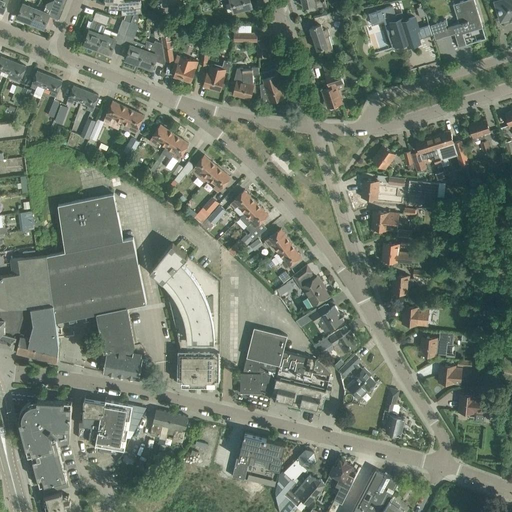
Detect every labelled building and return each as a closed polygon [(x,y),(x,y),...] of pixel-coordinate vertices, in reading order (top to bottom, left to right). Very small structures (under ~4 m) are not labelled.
[(54,0),(52,6),(53,6),(60,9),(63,0),(54,0)] [(102,0),(119,3),(119,9),(124,9),(141,7),(141,1),(124,2),(123,0),(102,0)] [(230,0),(233,10),(252,5),(250,0),(230,0)] [(302,0),(304,7),(315,4),(316,9),(325,7),(324,0),(302,0)] [(482,24),(480,17),(474,0),(465,0),(460,2),(462,10),(457,12),(460,21),(453,24),(448,26),(446,20),(436,23),(441,37),(451,34),(450,33),(454,32),(459,46),(466,44),(463,33),(483,27),(482,24)] [(511,20),(511,19),(511,0),(500,0),(495,2),(501,21),(511,18),(511,20)] [(37,7),(24,2),(21,8),(18,17),(31,22),(37,7)] [(49,16),(52,8),(46,5),(43,10),(37,7),(31,22),(44,28),(46,24),(49,16)] [(393,6),(369,13),(370,17),(372,24),(382,21),(382,23),(385,22),(393,48),(397,47),(397,48),(407,45),(407,44),(410,43),(418,41),(418,40),(420,40),(416,28),(414,28),(411,18),(405,20),(403,11),(395,14),(393,6)] [(423,6),(417,8),(420,17),(426,15),(423,6)] [(327,13),(329,20),(342,17),(340,10),(327,13)] [(94,20),(106,24),(109,16),(97,12),(94,20)] [(126,15),(124,19),(123,19),(118,31),(127,34),(131,22),(133,14),(134,14),(134,13),(124,14),(124,15),(126,15)] [(127,34),(134,37),(139,25),(131,22),(127,34)] [(310,26),(317,49),(324,47),(326,54),(334,52),(328,36),(329,34),(328,30),(326,29),(324,30),(321,23),(310,26)] [(103,34),(99,32),(90,29),(84,44),(98,48),(103,34)] [(118,35),(104,30),(103,34),(98,48),(111,53),(118,35)] [(257,42),(257,32),(234,32),(234,41),(257,42)] [(174,40),(171,41),(170,35),(162,36),(166,61),(175,60),(172,48),(175,47),(174,40)] [(163,43),(156,41),(152,52),(144,49),(139,63),(153,68),(156,59),(165,62),(166,60),(163,43)] [(267,54),(267,50),(267,41),(257,41),(258,54),(267,54)] [(144,49),(131,44),(126,59),(139,63),(144,49)] [(176,69),(174,76),(191,82),(198,60),(178,54),(173,68),(176,69)] [(0,73),(7,76),(9,72),(13,62),(14,61),(1,55),(0,57),(0,73)] [(231,61),(224,59),(223,68),(209,64),(203,86),(221,90),(226,72),(229,72),(231,61)] [(325,72),(327,78),(341,73),(339,68),(333,70),(330,60),(322,62),(325,72)] [(9,72),(7,76),(14,79),(20,81),(22,75),(26,65),(14,61),(13,62),(9,72)] [(242,67),(237,67),(234,79),(237,80),(233,94),(251,98),(254,83),(253,83),(253,75),(259,74),(259,66),(252,66),(252,69),(242,69),(242,67)] [(31,86),(36,88),(34,93),(41,96),(45,87),(50,75),(37,70),(31,86)] [(341,73),(327,78),(330,87),(322,90),(328,107),(342,102),(337,86),(345,84),(341,73)] [(263,78),(264,83),(260,84),(261,98),(269,98),(270,101),(285,97),(278,74),(263,78)] [(56,96),(62,80),(50,75),(45,87),(52,90),(51,94),(56,96)] [(20,98),(24,87),(18,84),(12,99),(15,100),(18,101),(20,98)] [(74,84),(72,87),(67,100),(80,105),(81,102),(86,89),(74,84)] [(31,89),(24,87),(20,98),(27,101),(31,89)] [(92,110),(99,94),(86,89),(81,102),(88,105),(87,108),(92,110)] [(53,117),(59,102),(54,100),(48,115),(53,117)] [(113,100),(108,109),(104,118),(105,118),(104,121),(104,122),(118,129),(119,127),(128,107),(113,100)] [(61,104),(59,109),(66,112),(68,106),(61,104)] [(144,115),(128,107),(119,127),(128,131),(129,129),(136,132),(144,115)] [(88,118),(81,135),(88,138),(95,121),(88,118)] [(104,121),(97,119),(89,138),(96,141),(104,122),(104,121)] [(469,124),(470,127),(472,134),(473,136),(483,133),(490,131),(489,128),(486,119),(469,124)] [(160,124),(150,140),(155,143),(158,140),(166,146),(175,133),(160,124)] [(450,130),(433,135),(434,139),(437,148),(438,153),(439,156),(442,162),(442,164),(448,162),(446,154),(459,150),(463,164),(470,162),(463,140),(454,142),(453,139),(450,130)] [(175,133),(166,146),(164,149),(161,153),(162,153),(165,155),(170,158),(173,155),(178,159),(189,143),(175,133)] [(419,150),(411,153),(412,155),(417,170),(426,167),(423,158),(434,154),(435,157),(439,156),(438,153),(437,148),(434,139),(433,135),(416,141),(417,144),(419,150)] [(132,155),(139,141),(131,137),(124,150),(132,155)] [(488,140),(481,142),(483,150),(490,149),(488,140)] [(396,153),(383,144),(373,159),(385,168),(396,153)] [(411,151),(403,152),(406,165),(414,163),(412,155),(411,153),(411,151)] [(217,165),(204,154),(202,157),(198,162),(195,165),(192,169),(197,174),(205,180),(207,177),(217,165)] [(435,157),(434,158),(436,164),(437,164),(438,167),(443,165),(442,164),(442,162),(439,156),(435,157)] [(171,170),(176,174),(182,165),(176,162),(171,170)] [(207,177),(215,184),(213,187),(218,191),(231,176),(217,165),(207,177)] [(145,177),(141,182),(144,184),(153,172),(150,170),(145,177)] [(181,170),(174,179),(179,183),(185,175),(186,173),(181,170)] [(405,177),(389,175),(388,183),(404,185),(405,177)] [(379,180),(363,179),(362,197),(377,198),(379,180)] [(409,180),(408,191),(438,195),(439,183),(409,180)] [(244,189),(231,203),(236,208),(239,205),(246,212),(256,202),(244,189)] [(101,323),(105,350),(128,354),(133,355),(134,353),(136,347),(136,345),(128,306),(147,302),(133,236),(131,236),(121,238),(111,192),(56,203),(63,252),(48,254),(36,256),(30,256),(11,259),(13,274),(7,275),(12,307),(0,307),(0,319),(5,319),(20,319),(16,335),(13,348),(17,349),(17,351),(28,354),(58,361),(58,351),(59,344),(56,321),(69,319),(70,322),(77,321),(77,317),(99,312),(101,323)] [(24,210),(31,209),(29,194),(22,195),(24,210)] [(210,212),(219,203),(212,197),(203,206),(205,208),(202,211),(206,215),(209,211),(210,212)] [(255,227),(260,222),(261,221),(268,214),(256,202),(246,212),(240,218),(247,226),(250,223),(255,227)] [(220,205),(203,223),(209,229),(227,211),(220,205)] [(374,228),(374,231),(382,232),(382,229),(387,229),(387,228),(397,229),(399,212),(383,211),(373,210),(372,228),(374,228)] [(32,211),(18,213),(20,222),(33,220),(32,211)] [(281,228),(265,239),(270,245),(273,243),(279,251),(291,242),(281,228)] [(398,228),(397,236),(411,237),(412,230),(398,228)] [(247,245),(254,238),(248,233),(248,232),(241,239),(245,243),(247,245)] [(415,245),(415,237),(402,236),(401,244),(415,245)] [(470,256),(480,255),(478,237),(469,238),(470,256)] [(251,244),(254,250),(262,245),(258,239),(251,244)] [(221,350),(221,282),(172,242),(160,258),(182,349),(220,350),(221,350)] [(279,251),(285,260),(282,262),(286,267),(301,256),(291,242),(279,251)] [(399,243),(394,243),(384,242),(382,259),(384,260),(383,263),(392,264),(393,260),(412,262),(413,252),(399,250),(399,243)] [(230,248),(235,254),(240,250),(235,244),(230,248)] [(266,270),(275,263),(271,258),(262,264),(266,270)] [(478,271),(476,271),(477,283),(474,283),(475,297),(485,297),(484,262),(478,263),(478,271)] [(289,276),(285,270),(279,275),(282,280),(289,276)] [(310,271),(296,280),(301,289),(303,289),(305,287),(310,296),(308,297),(305,299),(305,301),(305,302),(305,303),(308,308),(320,300),(329,295),(317,276),(314,278),(310,272),(310,271)] [(409,275),(394,273),(392,291),(408,293),(408,285),(413,286),(414,278),(409,277),(409,275)] [(0,307),(12,307),(7,275),(0,275),(0,307)] [(287,281),(287,282),(290,287),(292,285),(295,283),(292,278),(287,281)] [(317,309),(310,313),(316,322),(319,320),(321,324),(323,323),(327,330),(333,327),(344,320),(343,318),(345,313),(340,312),(340,313),(335,305),(332,307),(329,309),(325,304),(317,309)] [(402,323),(418,324),(428,325),(429,308),(419,307),(419,306),(404,305),(402,323)] [(5,319),(0,319),(0,344),(8,346),(8,348),(11,349),(12,349),(12,347),(13,348),(16,335),(20,319),(5,319)] [(325,395),(329,396),(332,387),(327,386),(331,371),(317,358),(316,358),(308,356),(309,356),(284,350),(288,334),(254,325),(243,371),(241,371),(240,390),(261,391),(261,388),(273,391),(272,397),(276,398),(275,399),(317,410),(317,408),(321,409),(325,395)] [(334,344),(335,345),(339,342),(345,351),(346,351),(347,350),(356,344),(357,340),(350,329),(347,331),(343,334),(339,328),(331,333),(329,335),(314,344),(320,351),(334,343),(334,344)] [(422,335),(420,353),(436,355),(436,353),(438,353),(446,354),(447,344),(453,344),(454,333),(440,331),(439,339),(437,338),(437,337),(422,335)] [(462,340),(474,342),(474,335),(462,333),(462,340)] [(180,362),(180,379),(182,379),(182,383),(191,383),(191,385),(207,386),(207,383),(216,384),(216,380),(220,380),(220,362),(220,350),(182,349),(178,349),(178,362),(180,362)] [(128,354),(105,350),(104,350),(101,363),(105,363),(103,372),(140,378),(142,368),(144,357),(142,357),(142,354),(134,353),(133,355),(128,354)] [(348,360),(345,363),(339,369),(338,370),(340,372),(341,378),(346,374),(350,370),(355,375),(356,376),(347,385),(358,397),(367,388),(368,388),(371,389),(375,385),(375,382),(375,381),(367,373),(369,372),(364,367),(362,368),(357,363),(361,359),(355,353),(348,360)] [(339,369),(345,363),(341,359),(335,364),(339,369)] [(461,383),(463,366),(456,365),(440,363),(438,381),(454,383),(461,383)] [(480,395),(480,397),(476,397),(477,394),(460,393),(458,411),(460,411),(461,413),(467,413),(468,412),(474,412),(474,410),(486,412),(488,396),(494,396),(495,387),(480,386),(479,395),(480,395)] [(389,390),(383,418),(389,419),(386,430),(393,432),(392,434),(398,435),(398,433),(400,434),(401,430),(405,416),(398,414),(397,414),(391,413),(394,403),(396,404),(398,393),(399,391),(397,389),(394,388),(390,387),(389,390)] [(104,411),(106,401),(84,397),(83,419),(80,419),(79,437),(91,439),(96,443),(102,411),(104,411)] [(65,400),(55,399),(38,399),(38,402),(36,402),(34,402),(32,403),(31,403),(29,404),(28,405),(27,406),(26,407),(25,408),(25,409),(24,410),(24,411),(23,412),(23,413),(23,414),(23,415),(23,416),(23,418),(23,420),(20,421),(29,454),(32,454),(35,465),(32,466),(34,474),(37,473),(40,486),(42,485),(44,492),(69,486),(59,446),(69,443),(70,428),(71,428),(72,405),(72,400),(65,400)] [(102,411),(96,443),(100,444),(99,450),(115,453),(116,447),(125,448),(133,403),(106,399),(106,401),(104,411),(102,411)] [(154,418),(151,434),(158,436),(161,436),(166,438),(168,432),(169,425),(172,416),(172,412),(157,408),(156,411),(154,418)] [(172,416),(169,425),(176,427),(176,429),(175,434),(173,439),(175,439),(182,441),(186,425),(188,417),(188,416),(172,412),(172,416)] [(237,455),(232,475),(245,478),(249,460),(280,467),(286,442),(267,437),(267,438),(245,432),(245,433),(241,449),(239,456),(238,455),(237,455)] [(279,476),(276,490),(279,509),(281,510),(282,511),(290,511),(296,506),(300,501),(293,494),(300,486),(294,481),(297,478),(303,471),(305,471),(309,467),(316,460),(314,451),(306,449),(304,451),(300,455),(301,458),(299,457),(292,464),(294,467),(293,469),(289,467),(285,471),(283,470),(283,471),(279,475),(279,476)] [(141,456),(136,467),(142,470),(147,459),(141,456)] [(327,478),(336,483),(340,485),(334,497),(342,501),(354,477),(347,473),(350,467),(351,467),(353,464),(347,461),(346,459),(344,458),(341,458),(340,459),(337,458),(327,478)] [(342,501),(336,511),(353,511),(356,506),(360,499),(369,480),(373,471),(361,465),(354,477),(342,501)] [(376,468),(375,468),(373,471),(369,480),(360,499),(356,506),(367,511),(377,511),(378,511),(388,492),(391,494),(399,480),(376,468)] [(310,474),(303,482),(300,486),(293,494),(300,501),(303,498),(308,503),(325,482),(322,480),(314,478),(310,474)] [(182,503),(189,478),(181,476),(177,489),(179,490),(175,502),(182,503)] [(64,511),(60,492),(43,497),(45,504),(48,503),(50,508),(47,509),(47,511),(64,511)] [(395,495),(394,495),(381,511),(377,511),(378,511),(377,511),(404,511),(405,511),(398,506),(400,504),(392,499),(395,495)]
